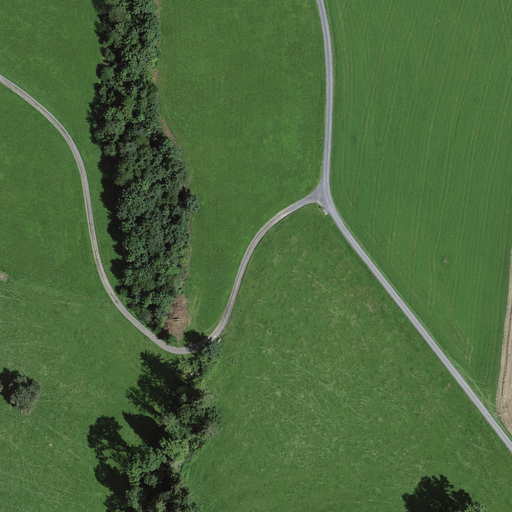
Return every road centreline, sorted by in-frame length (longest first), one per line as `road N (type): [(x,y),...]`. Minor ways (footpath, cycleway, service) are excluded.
road 1 (track): [(324,196),(290,211),(259,242),(215,328),(196,343),(172,345),(106,280),(64,132),(0,80)]
road 2 (track): [(511,447),(324,196)]
road 3 (track): [(324,196),(330,68),(320,0)]
